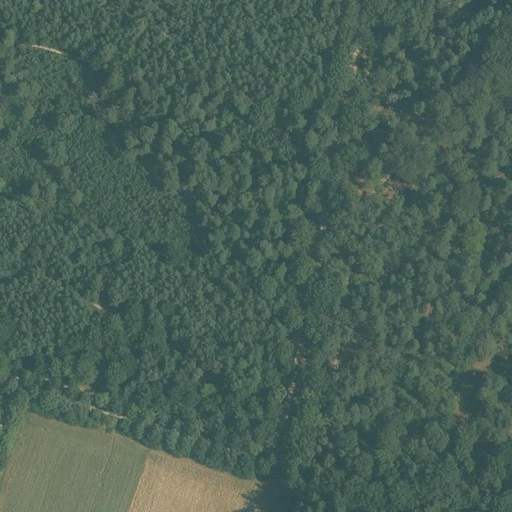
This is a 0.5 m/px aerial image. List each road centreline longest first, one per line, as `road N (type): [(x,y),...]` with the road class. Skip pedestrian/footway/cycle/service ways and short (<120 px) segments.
road 1 (track): [(511,58),(369,194),(346,281),(335,376),(341,420),(371,448),(511,500)]
road 2 (track): [(300,341),(364,0)]
road 3 (track): [(0,199),(309,287)]
road 4 (track): [(0,443),(19,391),(35,383),(244,452),(269,451)]
road 5 (track): [(300,341),(234,342),(155,329),(54,280),(23,274),(0,281)]
road 6 (track): [(300,495),(317,376),(300,341)]
